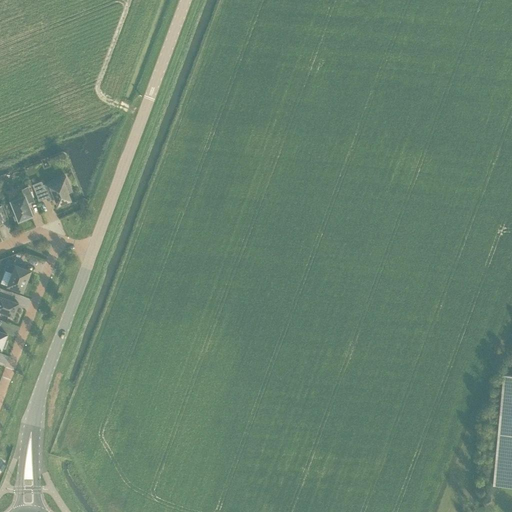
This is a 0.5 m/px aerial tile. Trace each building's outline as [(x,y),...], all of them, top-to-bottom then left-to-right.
[(69,193),(72,192),(73,191),(67,176),(43,185),(42,182),(34,185),(40,200),(50,196),(52,200),(56,198),(59,206),(60,205),(61,207),(71,204),(70,201),(72,201),(69,193)] [(33,216),(28,204),(35,201),(29,186),(21,189),(24,197),(12,202),(16,211),(12,212),(16,220),(19,219),(20,221),(33,216)] [(0,213),(3,220),(8,218),(3,205),(0,206),(0,213)] [(6,270),(1,283),(9,286),(23,292),(25,289),(26,289),(29,283),(27,282),(31,271),(16,266),(10,264),(8,271),(6,270)] [(0,287),(0,311),(14,317),(19,304),(13,301),(0,297),(3,289),(0,287)] [(494,484),(511,486),(511,374),(504,374),(494,484)]
